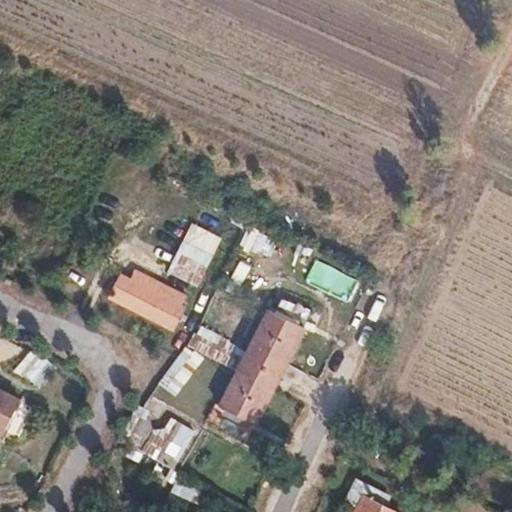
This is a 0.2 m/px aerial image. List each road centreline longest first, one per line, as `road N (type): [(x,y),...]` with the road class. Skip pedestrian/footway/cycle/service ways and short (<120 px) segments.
road 1 (residential): [(267,511),(394,260)]
road 2 (residential): [(0,302),(95,354),(105,370),(108,389),(52,511)]
road 3 (track): [(511,171),(450,140),(511,26)]
